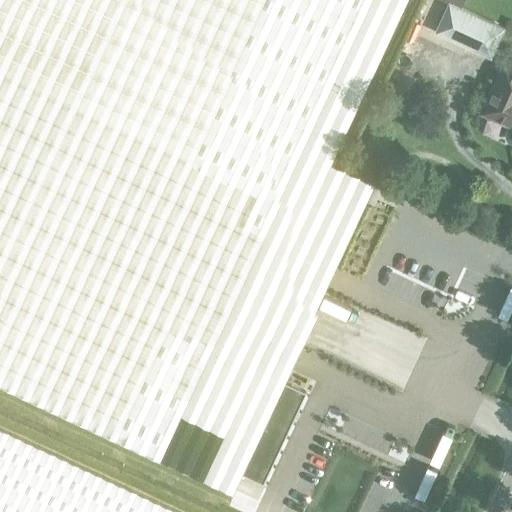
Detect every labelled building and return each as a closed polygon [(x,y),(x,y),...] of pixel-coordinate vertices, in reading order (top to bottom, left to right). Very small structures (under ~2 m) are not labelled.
[(332,160),(388,39),(406,0),(0,0),(0,382),(231,490),(238,474),(240,472),(224,464),(266,372),(282,380),(288,368),(335,268),(375,180),(332,160)] [(504,26),(461,6),(463,0),(449,0),(438,27),(468,41),(467,45),(491,56),(504,26)] [(511,65),(505,63),(483,110),(510,122),(507,129),(506,133),(507,137),(509,140),(511,140),(511,65)] [(295,411),(305,390),(282,380),(266,372),(224,464),(240,472),(262,482),(292,418),(289,417),(293,410),(295,411)] [(0,511),(181,511),(3,429),(0,427),(0,511)]
